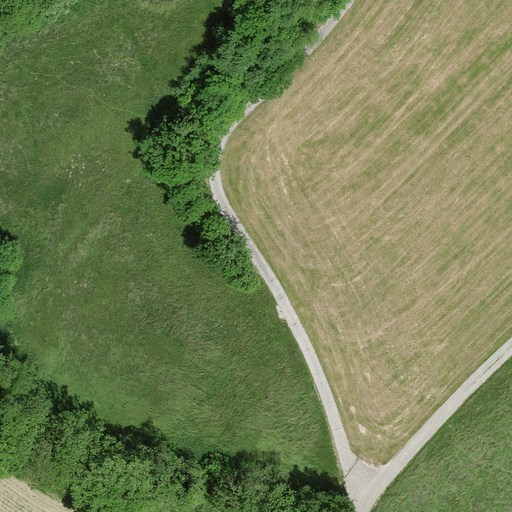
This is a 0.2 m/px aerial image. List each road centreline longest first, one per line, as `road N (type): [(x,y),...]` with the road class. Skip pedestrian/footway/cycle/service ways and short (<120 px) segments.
road 1 (track): [(366,500),(308,348),(225,209),(213,168),(227,127),(344,0)]
road 2 (track): [(511,343),(429,416),(360,511)]
